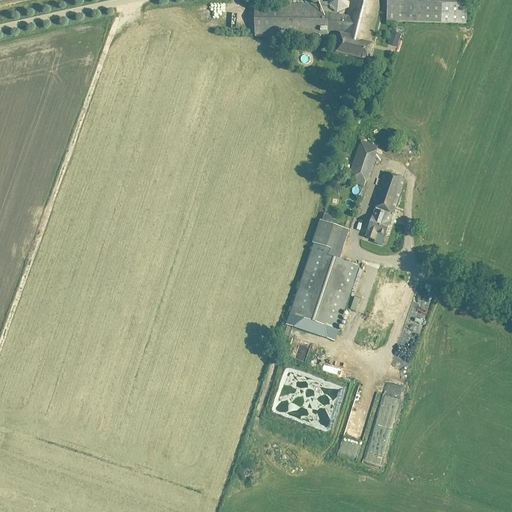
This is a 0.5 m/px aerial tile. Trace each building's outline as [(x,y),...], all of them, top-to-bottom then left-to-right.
[(345,35),(340,34),(336,53),(368,60),(371,44),(369,44),(378,0),(350,0),(347,16),(326,13),(326,8),(320,8),(320,5),(254,4),(253,37),(327,38),(327,30),(345,33),(345,35)] [(327,0),(327,5),(337,13),(348,8),(349,0),(327,0)] [(466,24),(467,0),(387,0),(387,21),(466,24)] [(142,6),(140,20),(156,23),(158,8),(142,6)] [(377,146),(360,140),(346,181),(363,187),(365,181),(367,182),(377,154),(375,153),(377,146)] [(368,230),(366,237),(375,240),(377,234),(384,236),(404,179),(384,172),(372,207),(376,208),(368,230)] [(311,251),(312,252),(291,315),(337,330),(358,267),(333,259),(335,251),(342,228),(319,221),(312,243),(314,244),(311,251)] [(363,312),(374,284),(367,281),(369,275),(366,274),(353,308),(363,312)] [(310,355),(309,342),(297,342),(298,355),(310,355)] [(383,398),(368,459),(384,463),(399,402),(383,398)]
